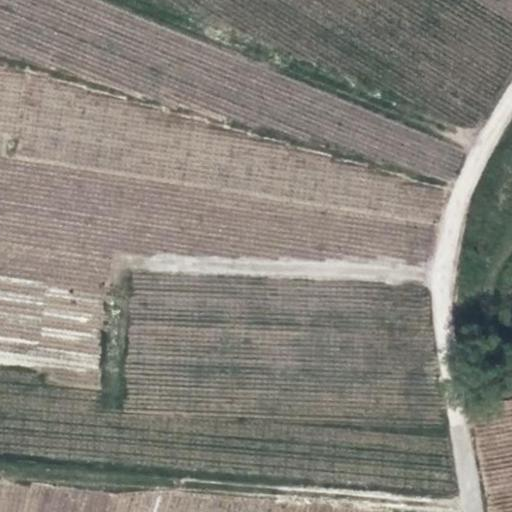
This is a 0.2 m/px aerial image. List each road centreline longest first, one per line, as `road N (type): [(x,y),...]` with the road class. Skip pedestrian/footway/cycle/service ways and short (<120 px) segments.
road 1 (track): [(472,508),(0,464)]
road 2 (track): [(473,511),(448,373),(445,266),(465,182),(511,100)]
